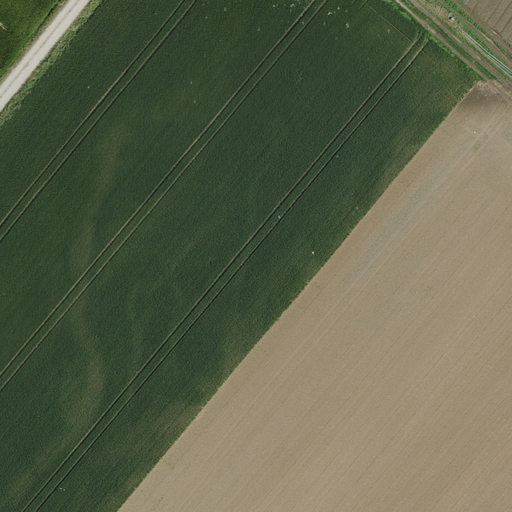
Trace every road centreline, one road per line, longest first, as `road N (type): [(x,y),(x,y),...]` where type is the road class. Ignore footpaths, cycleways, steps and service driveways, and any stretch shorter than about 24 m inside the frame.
road 1 (track): [(511,89),(405,0)]
road 2 (track): [(80,0),(0,98)]
